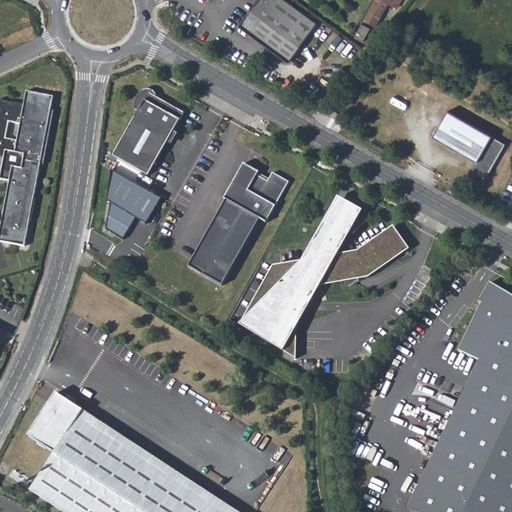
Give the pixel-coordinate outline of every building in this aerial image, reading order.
[(260,0),(242,26),(290,62),(317,24),(285,0),(260,0)] [(375,0),(363,23),(374,29),(387,5),(390,0),(375,0)] [(390,0),(387,5),(395,10),(400,0),(390,0)] [(136,115),(113,156),(148,176),(183,114),(184,112),(183,111),(157,97),(150,93),(152,89),(148,88),(144,88),(142,89),(138,92),(135,95),(133,101),(132,108),(132,111),(133,114),(136,115)] [(0,156),(4,157),(0,178),(0,179),(9,181),(7,193),(5,193),(1,215),(3,215),(0,229),(0,241),(25,246),(30,220),(32,221),(36,199),(34,198),(41,164),(44,165),(55,111),(51,110),(54,97),(27,91),(24,105),(0,100),(0,156)] [(327,107),(324,112),(338,120),(340,114),(327,107)] [(506,144),(448,111),(433,137),(474,161),(470,168),(487,177),(506,144)] [(244,164),(224,199),(226,200),(188,267),(223,286),(260,219),(266,223),(289,182),(273,173),(269,179),(268,181),(257,175),(259,173),(244,164)] [(161,200),(112,171),(107,200),(113,204),(108,231),(126,240),(137,219),(148,224),(161,200)] [(269,179),(259,173),(257,175),(268,181),(269,179)] [(273,266),(240,325),(296,359),(297,327),(298,290),(320,286),(368,278),(409,249),(393,226),(358,251),(339,255),(363,211),(339,198),(303,261),(273,266)] [(511,511),(511,295),(490,283),(479,302),(481,304),(458,351),(480,361),(409,508),(418,511),(511,511)] [(320,286),(298,290),(297,327),(320,286)] [(66,399),(56,393),(28,436),(55,454),(31,491),(62,511),(222,511),(79,418),(84,410),(74,404),(66,399)] [(68,395),(66,399),(74,404),(77,400),(68,395)] [(238,511),(84,410),(79,418),(222,511),(238,511)]
